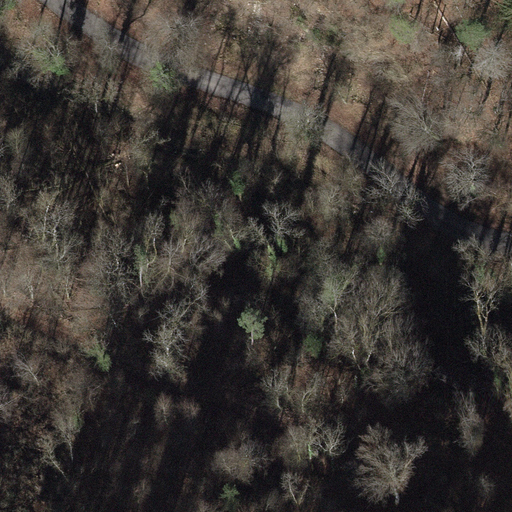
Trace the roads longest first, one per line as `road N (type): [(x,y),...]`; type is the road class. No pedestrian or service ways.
road 1 (track): [(0,310),(271,419),(511,479)]
road 2 (unclassified): [(511,242),(448,219),(329,131),(178,71),(57,0)]
